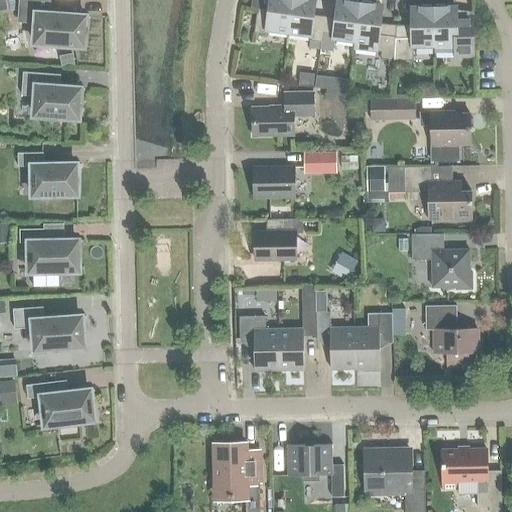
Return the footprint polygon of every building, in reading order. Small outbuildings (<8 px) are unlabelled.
[(52,14),(48,13),(48,0),(19,0),(18,21),(35,22),(34,43),(83,46),(85,18),(89,18),(89,16),(62,14),(52,13),(52,14)] [(267,30),(288,32),(291,0),(269,0),(268,9),(257,8),(254,33),(266,34),(267,30)] [(291,0),(288,32),(309,35),(308,40),(310,40),(320,41),(324,16),(312,15),(313,0),(291,0)] [(324,16),(320,41),(319,49),(332,51),(334,38),(354,41),(359,3),(337,1),(335,18),(324,16)] [(359,3),(354,41),(353,48),(380,52),(379,59),(393,60),(394,51),(396,26),(379,23),(381,6),(359,3)] [(434,45),(433,8),(411,8),(411,25),(396,26),(394,51),(413,50),(413,45),(434,45)] [(433,8),(434,45),(434,51),(454,51),(454,56),(468,56),(467,25),(456,25),(455,8),(433,8)] [(315,49),(319,49),(320,41),(310,40),(309,48),(315,49)] [(75,65),(72,53),(59,56),(61,68),(75,65)] [(33,115),(78,119),(80,90),(84,90),(84,89),(57,87),(57,86),(47,85),(48,74),(23,72),(21,95),(35,96),(33,115)] [(316,75),(314,87),(330,89),(331,77),(316,75)] [(434,83),(420,82),(419,96),(433,96),(434,83)] [(252,107),(252,136),(293,136),(293,116),(313,116),(312,92),(284,93),(284,107),(252,107)] [(393,119),(392,99),(370,99),(371,120),(393,119)] [(444,114),(444,112),(420,113),(420,121),(424,125),(430,125),(431,145),(431,162),(458,162),(458,144),(470,144),(469,114),(444,114)] [(80,166),(80,164),(53,164),(43,164),(43,152),(18,153),(18,166),(31,166),(32,195),(77,194),(76,166),(80,166)] [(303,153),(304,173),(336,173),(335,153),(303,153)] [(385,192),(384,166),(366,167),(366,192),(385,192)] [(388,193),(403,193),(428,192),(428,220),(454,219),(454,222),(471,222),(470,191),(457,191),(457,182),(459,182),(459,181),(431,181),(431,166),(387,167),(388,193)] [(294,197),(293,167),(253,168),(253,198),(294,197)] [(265,219),(265,233),(254,233),(254,259),(296,259),(295,233),(302,233),(302,219),(265,219)] [(9,223),(0,223),(0,242),(9,242),(9,223)] [(78,271),(78,242),(82,242),(82,240),(55,241),(55,240),(45,240),(45,229),(19,229),(19,243),(28,242),(29,272),(78,271)] [(443,250),(443,234),(411,234),(411,260),(431,260),(431,288),(455,287),(455,290),(472,290),(472,273),(469,273),(468,250),(443,250)] [(357,263),(340,253),(330,272),(347,281),(357,263)] [(314,285),(301,286),(302,317),(315,317),(314,285)] [(267,288),(267,301),(277,301),(277,288),(267,288)] [(447,352),(447,362),(447,367),(467,367),(467,352),(477,352),(477,329),(456,329),(456,305),(424,306),(425,330),(436,330),(436,353),(447,352)] [(85,318),(85,316),(44,319),(43,307),(13,309),(14,329),(32,328),(34,350),(84,347),(81,318),(85,318)] [(392,320),(405,320),(405,308),(392,308),(392,320)] [(355,369),(354,328),(330,328),(329,312),(316,312),(316,340),(329,340),(330,369),(355,369)] [(391,313),(378,313),(367,314),(367,327),(354,328),(355,369),(379,368),(379,339),(392,338),(391,313)] [(265,329),(265,316),(239,317),(239,341),(253,341),(254,371),(279,370),(278,329),(265,329)] [(303,329),(278,329),(279,370),(303,370),(303,329)] [(0,381),(0,397),(16,395),(14,380),(0,381)] [(94,389),(67,392),(57,393),(56,381),(26,385),(27,398),(41,397),(44,426),(94,420),(90,391),(94,391),(94,389)] [(332,445),(332,444),(286,445),(286,446),(288,446),(288,474),(286,474),(286,476),(302,475),(302,480),(317,480),(317,475),(330,475),(331,497),(344,496),(343,464),(331,465),(330,445),(332,445)] [(259,511),(258,452),(235,452),(235,446),(215,447),(216,481),(211,483),(217,495),(216,495),(216,497),(245,496),(245,511),(259,511)] [(486,471),(486,449),(442,450),(442,463),(441,463),(442,489),(456,489),(456,481),(476,481),(477,508),(489,507),(488,511),(501,511),(500,471),(486,471)] [(364,451),(365,489),(383,488),(383,492),(404,492),(404,511),(424,511),(424,478),(410,478),(410,450),(364,451)]
